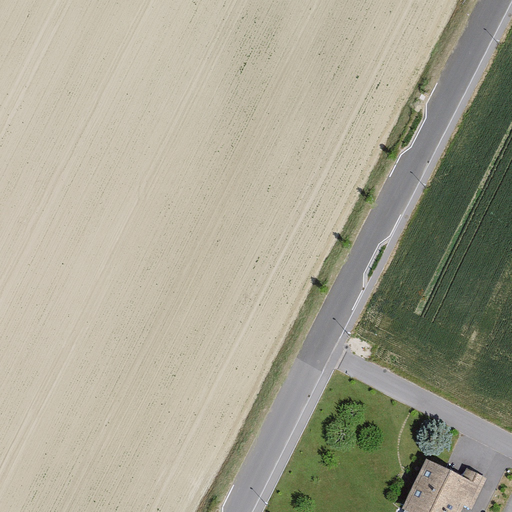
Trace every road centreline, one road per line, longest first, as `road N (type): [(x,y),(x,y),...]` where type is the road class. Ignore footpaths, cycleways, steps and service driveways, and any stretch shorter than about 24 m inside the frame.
road 1 (residential): [(498,0),(322,346)]
road 2 (residential): [(511,442),(322,346)]
road 3 (residential): [(322,346),(239,511)]
